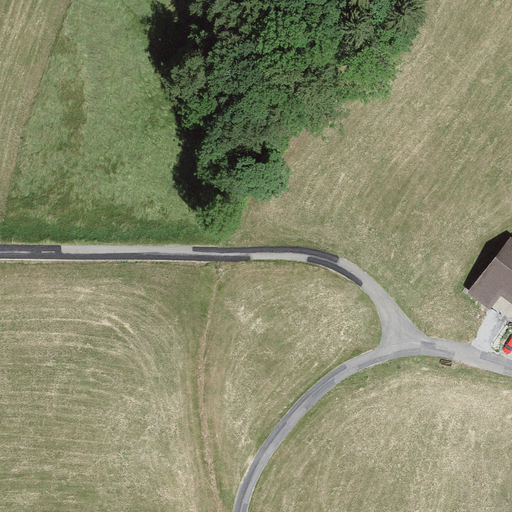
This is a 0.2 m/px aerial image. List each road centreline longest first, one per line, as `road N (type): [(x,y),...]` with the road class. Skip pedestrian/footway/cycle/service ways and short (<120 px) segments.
road 1 (track): [(395,345),(383,299),(349,270),(310,254),(0,253)]
road 2 (track): [(511,370),(443,348),(395,345),(316,393),(254,463),(241,511)]
